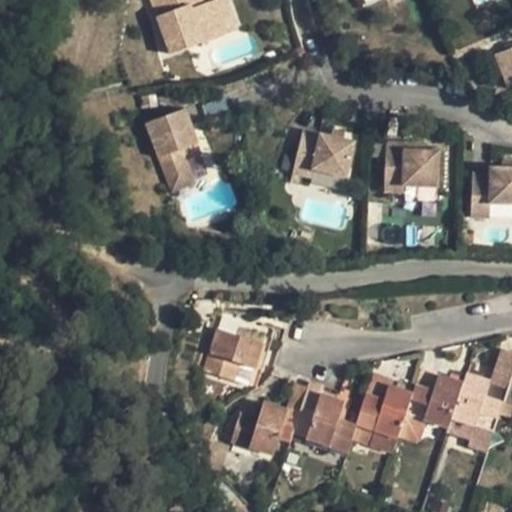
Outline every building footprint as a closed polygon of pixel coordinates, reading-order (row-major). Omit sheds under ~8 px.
[(150,0),(170,55),(224,35),(212,1),(204,4),(202,0),(150,0)] [(214,0),(212,1),(224,35),(238,30),(226,0),(214,0)] [(511,49),(495,56),(507,86),(511,84),(511,49)] [(146,123),(172,193),(195,185),(186,160),(182,149),(199,143),(186,108),(146,123)] [(302,130),(292,174),(312,178),(314,170),(348,177),(355,142),(302,130)] [(386,142),(384,192),(404,192),(404,186),(438,187),(440,151),(426,150),(426,144),(386,142)] [(203,154),(199,143),(182,149),(186,160),(203,154)] [(472,173),(470,218),(489,218),(490,204),(511,204),(511,168),(490,167),(490,174),(472,173)] [(511,219),(511,204),(490,204),(489,218),(511,219)] [(249,386),(263,344),(217,328),(203,371),(249,386)] [(433,390),(438,375),(421,369),(415,385),(433,390)] [(384,400),(388,386),(391,386),(393,379),(373,373),(367,394),(384,400)] [(494,431),(500,412),(503,402),(485,397),(490,381),(466,373),(463,383),(451,417),(475,425),(494,431)] [(448,427),(451,417),(463,383),(438,375),(433,390),(415,385),(413,393),(403,424),(420,430),(424,419),(448,427)] [(308,387),(294,428),(292,435),(305,439),(348,453),(352,438),(355,429),(337,423),(339,418),(344,401),(321,394),(324,386),(309,381),(308,387)] [(503,402),(508,387),(490,381),(485,397),(503,402)] [(288,410),(283,425),(294,428),(308,387),(294,383),(286,409),(288,410)] [(403,424),(413,393),(391,386),(388,386),(384,400),(367,394),(366,394),(356,423),(357,424),(374,429),(399,437),(400,435),(403,424)] [(511,387),(509,387),(508,387),(503,402),(500,412),(511,415),(511,387)] [(283,425),(288,410),(286,409),(264,402),(258,418),(256,426),(238,420),(231,442),(273,456),(283,425)] [(240,413),(238,420),(256,426),(258,418),(240,413)] [(356,423),(339,418),(337,423),(355,429),(357,424),(356,423)] [(352,438),(370,444),(374,429),(357,424),(355,429),(352,438)] [(417,440),(420,430),(403,424),(400,435),(417,440)] [(490,442),(494,431),(475,425),(472,436),(490,442)] [(394,451),(399,437),(374,429),(370,444),(394,451)] [(305,439),(292,435),(288,448),(301,452),(305,439)]
